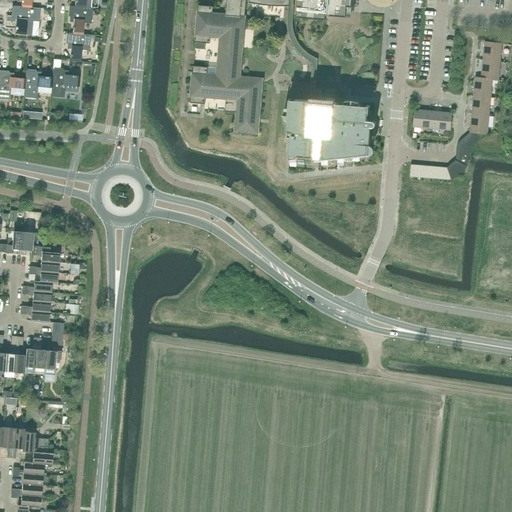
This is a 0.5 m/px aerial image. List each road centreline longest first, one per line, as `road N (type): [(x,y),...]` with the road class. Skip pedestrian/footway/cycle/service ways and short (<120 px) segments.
road 1 (tertiary): [(355,309),(297,277),(224,216),(150,192)]
road 2 (tertiary): [(145,213),(214,229),(349,321)]
road 3 (tertiary): [(99,511),(116,293)]
road 4 (residential): [(355,309),(383,238),(393,154)]
road 5 (residential): [(398,92),(434,96),(444,0)]
